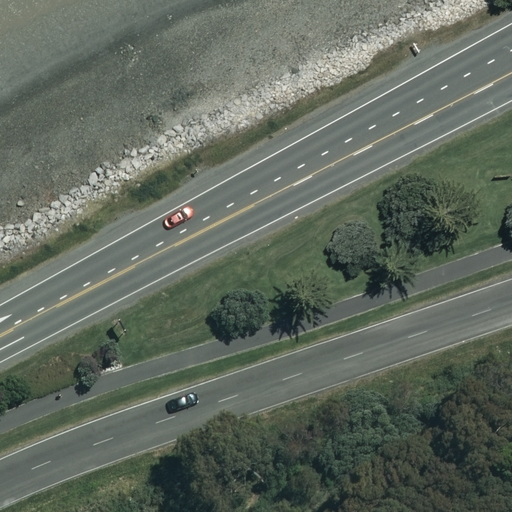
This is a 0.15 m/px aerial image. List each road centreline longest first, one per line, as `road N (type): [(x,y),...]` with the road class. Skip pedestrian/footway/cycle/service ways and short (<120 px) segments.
road 1 (trunk): [(0,335),(511,71)]
road 2 (residential): [(511,302),(0,482)]
